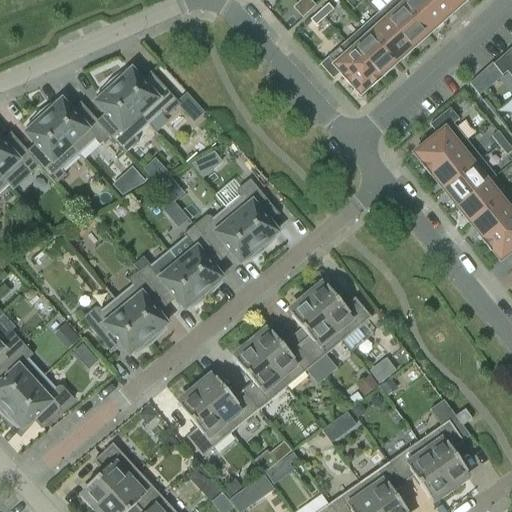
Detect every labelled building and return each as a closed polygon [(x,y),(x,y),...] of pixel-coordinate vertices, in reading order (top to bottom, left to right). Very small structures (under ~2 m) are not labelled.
[(395,0),(393,0),(378,14),(411,51),(427,37),(400,7),(401,6),(395,0)] [(422,0),(407,0),(401,6),(400,7),(427,37),(442,22),(422,0)] [(451,0),(422,0),(442,22),(458,8),(451,0)] [(451,0),(458,8),(467,0),(451,0)] [(327,5),(318,13),(324,19),(333,11),(327,5)] [(324,19),(318,13),(310,21),(315,27),(324,19)] [(378,14),(362,28),(395,65),(411,51),(378,14)] [(362,28),(346,42),(379,79),(395,65),(362,28)] [(379,79),(346,42),(319,66),(332,81),(339,75),(342,78),(341,78),(349,87),(350,87),(359,97),(369,88),(370,89),(379,80),(379,79)] [(505,72),(511,80),(511,48),(492,65),(500,76),(505,72)] [(109,84),(147,126),(160,114),(163,117),(167,118),(180,106),(155,79),(145,88),(131,72),(125,77),(123,73),(109,84)] [(147,126),(109,84),(97,97),(100,100),(95,104),(110,120),(102,128),(101,129),(109,137),(108,138),(125,156),(137,145),(137,140),(135,137),(147,126)] [(53,104),(38,115),(77,156),(94,141),(99,146),(108,138),(109,137),(101,129),(102,128),(84,109),(75,118),(61,102),(56,107),(53,104)] [(429,176),(430,176),(468,145),(453,125),(458,121),(449,110),(429,126),(437,136),(413,155),(421,166),(429,176)] [(77,156),(38,115),(27,127),(30,130),(25,135),(40,151),(32,158),(32,159),(31,159),(39,167),(38,168),(55,186),(66,177),(61,171),(77,156)] [(491,138),(498,147),(505,142),(497,133),(491,138)] [(0,179),(7,187),(9,186),(14,191),(38,168),(39,167),(31,159),(32,159),(32,158),(15,139),(5,148),(0,142),(0,179)] [(511,151),(505,142),(498,147),(506,157),(511,151)] [(430,176),(443,192),(481,161),(468,145),(430,176)] [(213,153),(191,166),(202,180),(222,164),(213,153)] [(495,178),(481,161),(443,192),(456,209),(487,184),(495,179),(495,178)] [(119,195),(143,183),(137,169),(113,180),(119,195)] [(272,211),(273,210),(250,181),(236,192),(236,196),(239,199),(226,210),(262,254),(274,242),(271,238),(276,234),(263,218),(272,210),(272,211)] [(456,209),(469,226),(501,201),(487,184),(456,209)] [(511,217),(511,215),(501,201),(469,226),(482,242),(511,217)] [(262,254),(226,210),(212,221),(210,218),(206,217),(193,227),(217,256),(226,248),(239,265),(245,260),(248,264),(262,254)] [(482,242),(490,252),(491,252),(499,262),(511,251),(511,217),(482,242)] [(173,259),(206,300),(219,288),(216,284),(221,280),(207,264),(217,256),(193,227),(183,236),(185,238),(170,250),(167,253),(173,259)] [(192,309),(206,300),(173,259),(167,253),(150,267),(143,258),(133,267),(138,273),(161,302),(170,294),(184,311),(190,306),(192,309)] [(161,302),(138,273),(127,282),(132,288),(115,302),(151,346),(163,333),(160,330),(165,326),(152,309),(161,302)] [(311,302),(309,303),(342,343),(370,320),(354,300),(343,309),(327,289),(325,290),(322,286),(308,298),(311,302)] [(314,366),(342,343),(309,303),(307,305),(304,301),(289,313),(292,317),(291,318),(307,338),(298,347),(314,366)] [(151,346),(115,302),(102,313),(99,310),(95,309),(82,320),(105,349),(106,348),(106,347),(115,340),(128,356),(134,352),(137,355),(151,346)] [(286,389),(314,366),(298,347),(288,355),(271,335),(269,336),(266,332),(252,344),(255,348),(253,349),(286,389)] [(2,341),(0,338),(0,368),(24,347),(11,333),(2,341)] [(33,356),(24,347),(0,368),(0,375),(5,380),(0,384),(0,415),(0,417),(43,378),(27,361),(33,356)] [(252,384),(242,393),(258,412),(286,389),(253,349),(251,351),(248,347),(234,359),(237,363),(235,364),(252,384)] [(369,372),(378,385),(395,373),(386,360),(369,372)] [(369,377),(355,387),(363,397),(377,387),(369,377)] [(54,391),(43,378),(0,417),(13,428),(17,425),(21,430),(37,416),(45,424),(44,425),(45,426),(73,400),(61,388),(57,388),(54,391)] [(200,393),(198,395),(230,435),(258,412),(242,393),(232,401),(215,380),(214,382),(211,378),(197,390),(200,393)] [(202,459),(230,435),(198,395),(196,397),(193,393),(178,405),(181,408),(180,410),(196,430),(186,439),(202,459)] [(462,428),(469,422),(471,421),(464,411),(455,418),(462,428)] [(345,414),(336,421),(345,433),(354,426),(345,414)] [(448,423),(417,444),(447,486),(449,485),(452,489),(467,478),(464,474),(466,473),(451,452),(462,444),(448,423)] [(263,489),(300,463),(284,440),(252,463),(265,481),(260,484),(263,489)] [(445,488),(447,486),(417,444),(388,465),(402,485),(413,478),(428,500),(430,498),(432,502),(447,492),(445,488)] [(97,506),(99,508),(137,473),(112,445),(93,463),(103,473),(83,491),(85,492),(81,496),(94,509),(97,506)] [(405,511),(392,493),(402,485),(388,465),(358,485),(377,511),(405,511)] [(147,511),(161,499),(137,473),(99,508),(101,510),(98,511),(128,511),(134,507),(138,511),(147,511)] [(229,499),(238,511),(242,511),(262,498),(252,483),(229,499)] [(377,511),(358,485),(329,506),(332,511),(377,511)] [(172,511),(161,499),(147,511),(172,511)]
